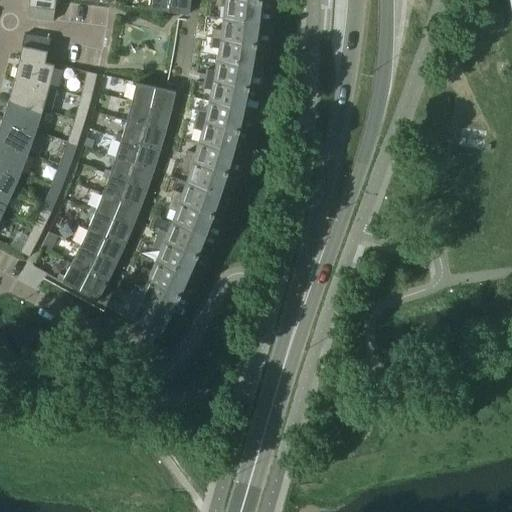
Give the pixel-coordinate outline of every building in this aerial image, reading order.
[(30,0),(30,5),(55,8),(56,0),(30,0)] [(201,0),(200,14),(193,62),(211,65),(213,58),(218,59),(216,67),(216,70),(206,68),(206,69),(192,66),(186,94),(178,129),(174,141),(193,146),(195,139),(199,140),(197,149),(196,151),(187,149),(187,150),(173,146),(159,188),(151,211),(148,219),(165,226),(168,219),(173,221),(169,230),(169,231),(160,227),(160,229),(146,223),(135,249),(125,271),(116,290),(115,289),(107,304),(146,326),(160,333),(170,315),(172,311),(182,291),(190,274),(199,252),(206,234),(214,215),(215,211),(222,191),(228,173),(234,151),(241,126),(245,106),(250,84),(254,64),(257,45),(260,20),(262,0),(201,0)] [(191,0),(150,0),(150,8),(190,13),(191,0)] [(55,8),(30,5),(28,16),(54,20),(55,8)] [(25,34),(23,45),(48,50),(51,38),(25,34)] [(20,57),(15,78),(50,87),(55,64),(46,62),(48,50),(23,45),(20,57)] [(87,71),(81,95),(92,98),(98,73),(87,71)] [(15,78),(9,99),(44,109),(51,111),(57,89),(50,87),(15,78)] [(127,95),(126,100),(171,111),(176,91),(137,82),(133,97),(127,95)] [(81,95),(75,118),(85,121),(92,98),(81,95)] [(9,99),(3,119),(37,131),(44,109),(9,99)] [(131,106),(127,120),(166,131),(171,111),(126,100),(125,104),(131,106)] [(75,118),(68,141),(78,144),(83,129),(85,121),(75,118)] [(3,119),(0,127),(0,141),(29,152),(37,131),(3,119)] [(117,132),(116,136),(161,150),(166,131),(127,120),(123,134),(117,132)] [(120,142),(116,157),(154,169),(161,150),(116,136),(114,141),(120,142)] [(87,138),(84,146),(92,148),(95,140),(87,138)] [(0,141),(0,164),(21,173),(29,152),(0,141)] [(68,141),(60,163),(70,167),(78,144),(68,141)] [(105,169),(104,173),(148,189),(154,169),(116,157),(111,171),(105,169)] [(60,163),(51,186),(61,189),(70,167),(60,163)] [(0,164),(0,188),(12,194),(21,173),(0,164)] [(108,179),(103,193),(141,208),(148,189),(104,173),(102,177),(108,179)] [(51,186),(42,207),(52,212),(61,189),(51,186)] [(0,188),(0,213),(3,215),(12,194),(0,188)] [(41,200),(43,196),(41,192),(37,190),(33,191),(31,196),(33,200),(37,202),(41,200)] [(92,204),(90,208),(133,226),(141,208),(103,193),(97,206),(92,204)] [(42,207),(32,229),(41,234),(52,212),(42,207)] [(94,215),(88,228),(126,245),(133,226),(90,208),(88,212),(94,215)] [(77,239),(75,243),(117,263),(126,245),(88,228),(82,241),(77,239)] [(41,234),(32,229),(21,251),(30,256),(41,234)] [(78,249),(72,263),(108,281),(117,263),(75,243),(73,247),(78,249)] [(108,281),(72,263),(65,276),(60,273),(57,278),(98,300),(108,281)]
